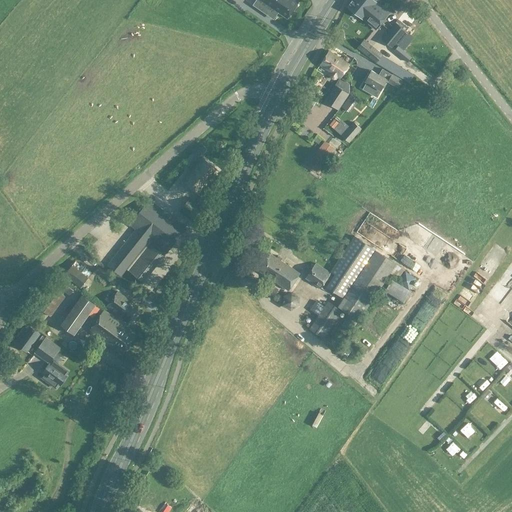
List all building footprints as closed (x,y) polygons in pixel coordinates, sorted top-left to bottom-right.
[(237,0),(214,0),(212,4),(226,15),(238,0),(237,0)] [(257,0),(254,5),(271,17),(276,10),(287,19),(299,3),(295,0),(257,0)] [(352,0),(348,6),(375,29),(382,21),(389,13),(373,0),(352,0)] [(406,31),(395,23),(382,40),(392,48),(406,31)] [(414,37),(409,33),(405,38),(406,38),(399,46),(403,50),(414,37)] [(376,63),(383,55),(364,40),(357,47),(376,63)] [(398,47),(394,51),(407,62),(411,57),(398,47)] [(329,51),(320,65),(331,73),(330,75),(331,77),(332,78),(334,79),(336,79),(338,77),(340,78),(349,64),(329,51)] [(385,57),(380,65),(385,68),(390,60),(385,57)] [(392,75),(383,69),(379,75),(371,71),(365,81),(367,82),(363,89),(377,97),(386,81),(388,82),(392,75)] [(388,82),(398,87),(402,80),(392,75),(388,82)] [(350,84),(347,82),(347,83),(343,90),(338,87),(327,103),(338,110),(349,94),(350,92),(350,84)] [(357,99),(351,94),(342,106),(348,111),(357,99)] [(302,104),(309,109),(314,102),(307,97),(302,104)] [(341,135),(349,142),(359,132),(350,124),(341,135)] [(327,143),(309,167),(316,173),(335,149),(327,143)] [(207,149),(202,144),(193,152),(198,157),(207,149)] [(191,170),(182,180),(200,195),(219,172),(202,157),(198,161),(195,158),(187,167),(191,170)] [(190,198),(180,210),(194,222),(204,210),(190,198)] [(108,265),(122,276),(127,269),(143,282),(154,269),(137,256),(147,243),(150,240),(166,253),(186,228),(150,200),(130,225),(136,230),(108,265)] [(344,298),(377,251),(355,236),(330,273),(316,264),(306,277),(325,290),(327,287),(344,298)] [(429,244),(434,248),(439,243),(434,238),(429,244)] [(147,243),(137,256),(154,269),(164,256),(147,243)] [(377,251),(344,298),(338,307),(350,314),(342,326),(350,332),(390,275),(397,264),(377,251)] [(278,256),(277,258),(269,252),(257,269),(288,291),(300,274),(281,261),(282,258),(278,256)] [(464,271),(472,258),(466,255),(458,268),(464,271)] [(405,270),(397,264),(390,275),(398,280),(405,270)] [(89,278),(74,266),(72,265),(64,275),(81,288),(89,278)] [(405,271),(397,283),(409,290),(416,279),(405,271)] [(397,283),(392,280),(385,291),(403,303),(411,292),(409,290),(397,283)] [(76,288),(68,281),(61,289),(70,295),(76,288)] [(65,296),(48,283),(33,303),(50,316),(65,296)] [(91,294),(99,297),(101,290),(93,288),(91,294)] [(106,308),(129,323),(132,318),(134,319),(139,313),(137,311),(140,307),(117,291),(106,308)] [(495,291),(486,302),(495,309),(504,298),(495,291)] [(292,292),(283,296),(283,305),(291,310),(298,306),(300,297),(292,292)] [(432,293),(429,298),(427,297),(423,303),(433,310),(440,299),(432,293)] [(82,295),(75,304),(89,314),(96,305),(82,295)] [(455,298),(455,307),(472,307),(471,298),(455,298)] [(319,316),(325,307),(316,301),(310,310),(319,316)] [(323,338),(342,311),(328,302),(325,307),(319,316),(310,329),(323,338)] [(488,318),(494,312),(486,303),(479,309),(488,318)] [(75,304),(65,318),(80,328),(89,314),(75,304)] [(104,311),(97,321),(90,331),(122,354),(136,334),(104,311)] [(65,318),(60,325),(75,335),(79,328),(65,318)] [(21,333),(24,335),(17,345),(26,351),(39,333),(30,327),(28,330),(25,328),(21,333)] [(338,351),(343,355),(354,340),(349,336),(338,351)] [(60,348),(46,338),(35,353),(49,364),(50,364),(53,361),(51,360),(60,348)] [(44,373),(41,377),(51,384),(54,380),(61,385),(67,376),(65,375),(68,371),(53,360),(53,361),(50,364),(49,364),(43,373),(44,373)] [(457,400),(460,395),(453,391),(450,396),(457,400)] [(496,395),(492,399),(503,410),(508,406),(496,395)]
